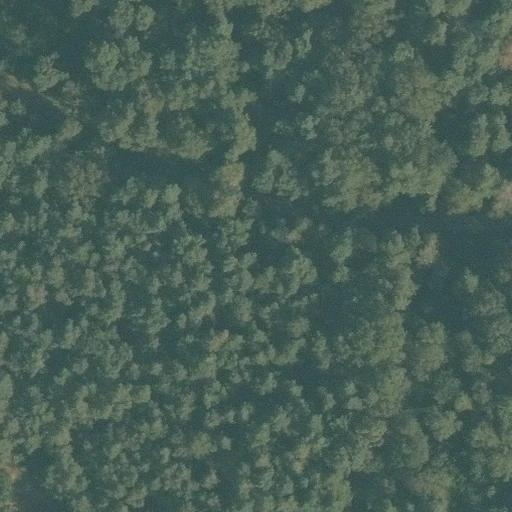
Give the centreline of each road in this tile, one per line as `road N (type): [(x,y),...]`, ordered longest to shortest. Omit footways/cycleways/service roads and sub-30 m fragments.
road 1 (unclassified): [(511,225),(426,239),(284,223),(181,188),(0,100)]
road 2 (track): [(360,511),(484,229)]
road 3 (track): [(389,0),(471,175),(484,229)]
